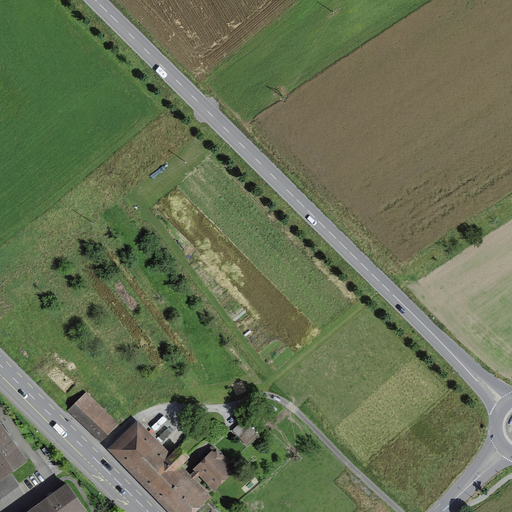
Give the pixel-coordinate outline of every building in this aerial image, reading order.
[(86,394),(69,411),(100,442),(117,425),(86,394)] [(247,445),(258,434),(243,420),(232,431),(247,445)] [(138,422),(110,449),(171,511),(193,511),(211,495),(181,464),(189,457),(177,445),(169,454),(138,422)] [(0,431),(0,476),(0,477),(2,479),(9,474),(28,460),(4,428),(0,431)] [(215,450),(195,470),(214,490),(235,470),(215,450)] [(0,477),(0,476),(0,501),(19,488),(9,474),(2,479),(0,477)] [(68,484),(38,506),(41,511),(84,511),(87,510),(68,484)]
